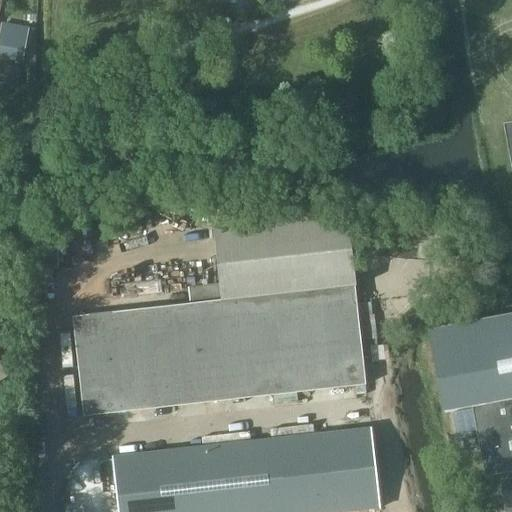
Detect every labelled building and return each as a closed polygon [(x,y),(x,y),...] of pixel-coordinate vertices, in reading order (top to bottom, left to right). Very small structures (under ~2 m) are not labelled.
[(0,43),(0,58),(21,62),(27,33),(3,28),(0,43)] [(0,82),(16,85),(19,69),(0,66),(0,82)] [(511,123),(502,126),(511,180),(511,123)] [(83,417),(365,385),(363,364),(361,347),(354,286),(347,216),(214,231),(220,285),(187,288),(189,304),(72,318),(83,417)] [(511,511),(511,315),(426,332),(441,413),(471,407),(484,477),(499,474),(502,488),(501,488),(505,511),(504,511),(511,511)] [(363,364),(378,362),(376,345),(361,347),(363,364)] [(314,435),(313,425),(270,429),(271,440),(250,442),(249,432),(201,437),(202,447),(112,457),(117,511),(346,511),(379,508),(370,429),(314,435)]
